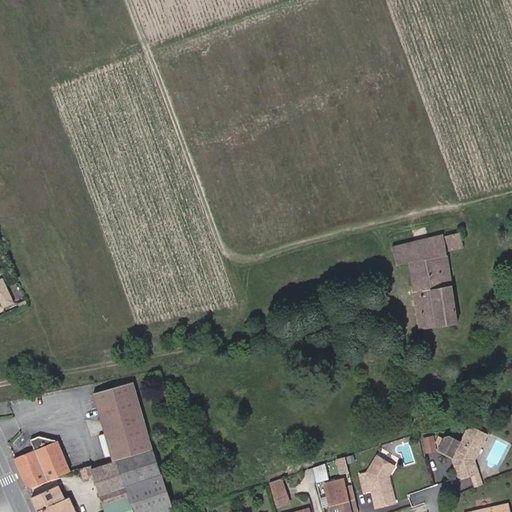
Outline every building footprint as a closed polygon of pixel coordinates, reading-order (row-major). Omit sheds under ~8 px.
[(456,323),(446,250),(464,246),(460,232),(443,236),(443,234),(392,247),(396,265),(408,262),(419,329),(456,323)] [(0,301),(3,307),(13,302),(2,278),(0,278),(0,301)] [(152,449),(132,381),(93,392),(105,433),(111,455),(113,462),(152,450),(152,449)] [(474,460),(487,434),(474,428),(466,430),(460,442),(449,436),(444,437),(439,449),(451,455),(456,457),(458,464),(456,469),(458,476),(461,478),(470,475),(478,472),(474,460)] [(111,455),(105,433),(99,435),(105,456),(111,455)] [(47,480),(69,471),(57,440),(39,436),(30,439),(34,449),(14,458),(27,488),(48,481),(47,480)] [(436,451),(433,436),(423,439),(427,453),(436,451)] [(134,511),(125,485),(160,473),(152,450),(113,462),(91,469),(93,476),(99,494),(105,511),(75,511),(69,497),(65,499),(58,484),(32,496),(38,511),(134,511)] [(355,461),(354,455),(346,457),(348,463),(355,461)] [(395,502),(388,475),(394,466),(377,456),(366,473),(359,475),(364,491),(371,489),(375,507),(395,502)] [(347,471),(344,457),(337,459),(340,473),(347,471)] [(91,469),(89,465),(80,468),(83,478),(93,476),(91,469)] [(482,484),(478,472),(470,475),(474,487),(482,484)] [(160,511),(172,508),(160,473),(125,485),(134,511),(160,511)] [(283,485),(280,478),(269,482),(271,489),(283,485)] [(355,498),(351,484),(345,486),(343,479),(324,483),(329,504),(355,498)] [(286,494),(283,485),(271,489),(273,498),(286,494)] [(289,502),(286,494),(273,498),(276,507),(289,502)] [(358,511),(355,498),(329,504),(331,511),(358,511)] [(510,511),(509,503),(469,511),(510,511)]
